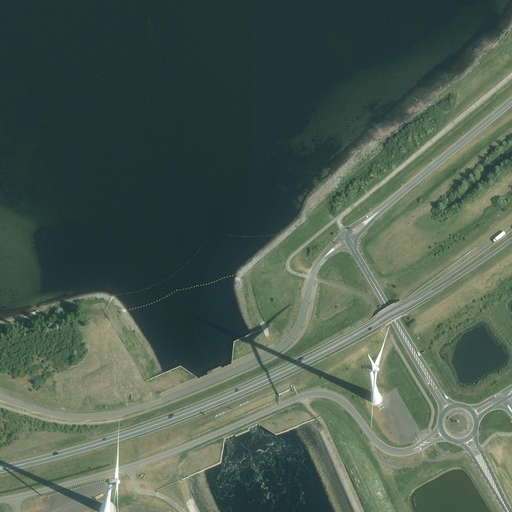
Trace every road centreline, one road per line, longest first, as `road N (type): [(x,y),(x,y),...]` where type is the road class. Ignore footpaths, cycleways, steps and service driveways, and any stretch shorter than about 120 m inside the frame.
road 1 (unclassified): [(0,500),(135,465),(311,394),(343,402),(371,436)]
road 2 (trunk): [(0,469),(207,405),(377,322)]
road 3 (unclassified): [(0,397),(54,414),(100,417),(244,366),(294,333),(324,257)]
road 4 (trunk): [(511,102),(377,212)]
road 5 (trunk): [(511,228),(377,322)]
road 6 (trunk): [(377,322),(511,239)]
road 7 (primary): [(370,279),(443,412)]
road 8 (primary): [(450,406),(370,279)]
